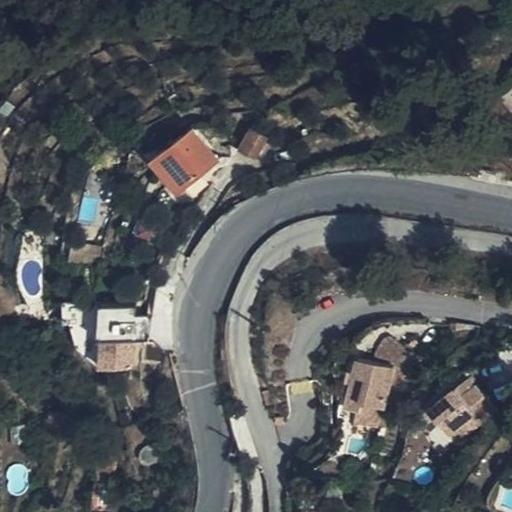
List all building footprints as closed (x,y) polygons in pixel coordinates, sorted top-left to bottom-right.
[(218,158),(194,124),(150,158),(177,192),(218,158)] [(254,157),(265,136),(249,127),(238,148),(254,157)] [(15,238),(19,222),(9,220),(6,237),(15,238)] [(98,303),(103,361),(149,357),(143,299),(98,303)] [(388,329),(377,348),(394,358),(405,339),(388,329)] [(410,342),(394,360),(397,365),(391,386),(422,352),(410,342)] [(397,365),(394,360),(391,363),(360,355),(346,406),(362,410),(365,400),(384,406),(386,405),(391,386),(397,365)] [(471,374),(459,385),(464,392),(477,382),(471,374)] [(432,407),(459,385),(452,377),(425,399),(432,407)] [(464,392),(459,385),(432,407),(439,418),(443,416),(451,428),(459,438),(498,407),(477,382),(464,392)] [(365,400),(362,410),(360,419),(380,423),(384,406),(365,400)] [(70,429),(75,418),(51,408),(48,421),(70,429)] [(443,416),(439,418),(437,420),(447,432),(451,428),(443,416)] [(468,449),(459,438),(439,454),(447,468),(468,449)] [(117,478),(118,460),(112,453),(105,451),(97,454),(100,475),(117,478)]
